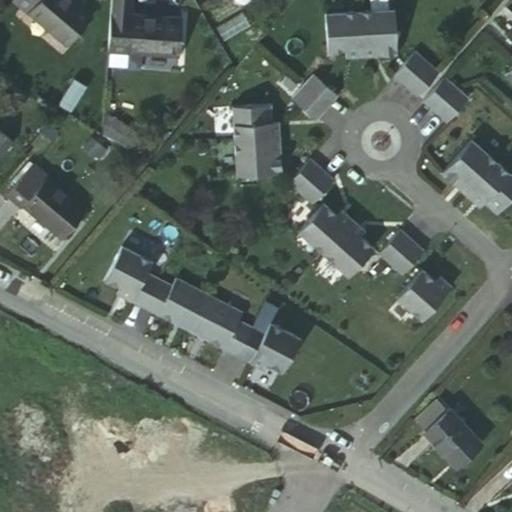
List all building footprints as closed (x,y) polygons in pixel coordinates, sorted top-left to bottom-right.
[(61,31),(84,2),(81,0),(16,0),(21,4),(23,1),(61,31)] [(104,5),(105,49),(125,51),(124,46),(177,45),(176,10),(125,9),(125,5),(104,5)] [(322,12),(324,49),(342,48),(342,54),(393,51),(390,7),(322,12)] [(223,39),(248,28),(242,15),(217,26),(223,39)] [(411,45),(390,69),(414,90),(435,66),(411,45)] [(511,57),(501,70),(511,79),(511,47),(508,53),(511,56),(511,57)] [(311,70),(289,94),(313,115),(334,90),(311,70)] [(443,72),(422,96),(446,118),(467,94),(443,72)] [(267,102),(230,104),(235,172),(279,169),(276,145),(275,119),(268,119),(267,102)] [(116,110),(107,105),(107,124),(116,110)] [(137,123),(116,110),(107,124),(129,138),(137,123)] [(0,117),(0,140),(12,126),(0,117)] [(511,188),(511,173),(468,135),(438,169),(477,202),(481,197),(495,208),(511,188)] [(287,176),(311,197),(331,173),(307,153),(287,176)] [(59,232),(82,203),(43,173),(46,169),(29,157),(2,191),(22,206),(23,203),(59,232)] [(347,271),(371,243),(358,232),(362,227),(338,207),(334,211),(322,200),(296,228),(347,271)] [(32,217),(24,225),(53,251),(60,243),(32,217)] [(395,229),(375,253),(399,273),(420,250),(395,229)] [(119,244),(102,278),(118,286),(114,292),(262,367),(265,361),(280,368),(298,334),(268,319),(262,330),(236,317),(240,309),(174,276),(169,284),(143,271),(149,259),(119,244)] [(419,264),(394,293),(419,315),(449,281),(437,271),(433,276),(419,264)] [(413,415),(423,427),(444,410),(434,398),(413,415)] [(450,464),(474,442),(446,408),(444,410),(423,427),(420,429),(450,464)]
